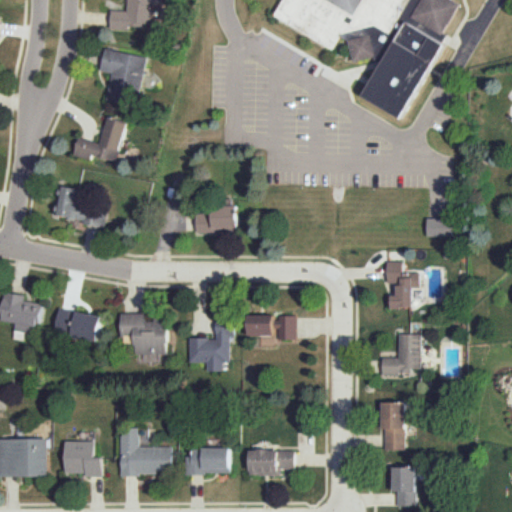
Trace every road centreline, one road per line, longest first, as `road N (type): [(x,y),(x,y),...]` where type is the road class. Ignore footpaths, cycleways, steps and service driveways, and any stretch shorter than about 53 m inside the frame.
road 1 (residential): [(157,272),(338,282),(344,500),(336,511)]
road 2 (residential): [(0,248),(157,272)]
road 3 (residential): [(13,251),(38,103)]
